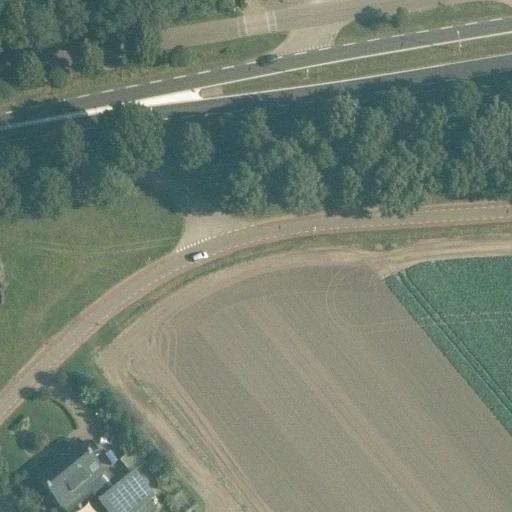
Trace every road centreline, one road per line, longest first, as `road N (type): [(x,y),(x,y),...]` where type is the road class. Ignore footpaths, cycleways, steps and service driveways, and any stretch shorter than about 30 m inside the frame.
road 1 (primary): [(134,107),(224,108),(511,62)]
road 2 (unclassified): [(0,75),(337,14)]
road 3 (tertiary): [(213,247),(294,224),(511,212)]
road 4 (tertiary): [(0,412),(79,328),(138,285),(213,247)]
road 5 (unclassified): [(0,191),(142,170),(174,183),(213,247)]
road 6 (primary): [(511,28),(288,64)]
road 7 (primary): [(288,64),(134,107)]
road 8 (primary): [(0,132),(134,107)]
